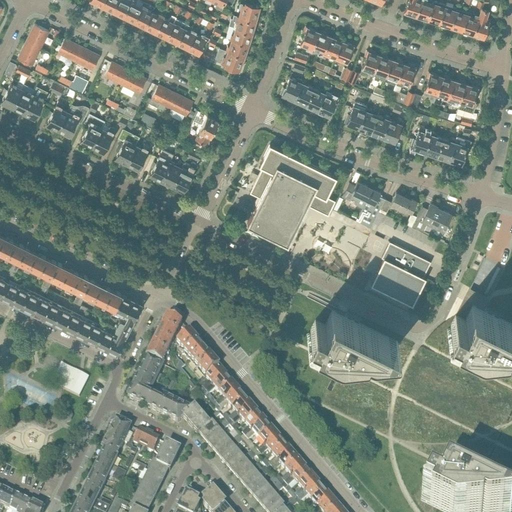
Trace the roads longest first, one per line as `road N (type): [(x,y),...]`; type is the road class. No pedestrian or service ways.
road 1 (residential): [(195,222),(416,328),(431,319),(479,200)]
road 2 (unclassified): [(361,511),(194,318),(157,295)]
road 3 (residential): [(252,109),(28,1)]
road 4 (residential): [(479,200),(252,109)]
road 5 (residential): [(0,125),(195,222)]
road 6 (unclassified): [(157,295),(0,219)]
road 7 (residential): [(122,366),(0,307)]
road 8 (residential): [(479,200),(504,70)]
road 9 (residential): [(504,70),(381,29)]
road 10 (residential): [(195,222),(252,109)]
